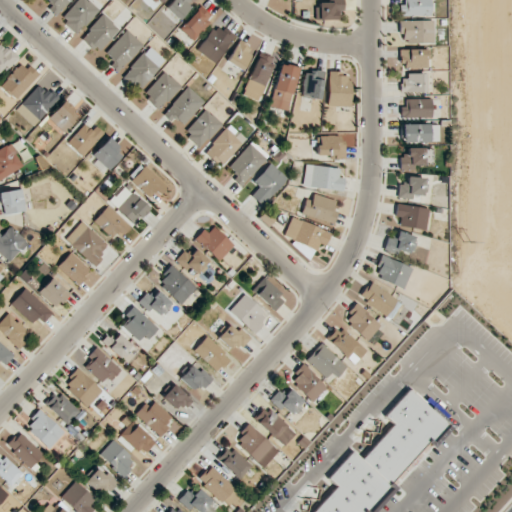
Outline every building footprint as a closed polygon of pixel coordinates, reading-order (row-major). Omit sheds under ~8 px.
[(69,0),(47,0),(51,3),(47,8),(56,16),(69,0)] [(77,0),(60,18),(76,33),(98,10),(87,0),(77,0)] [(194,1),(192,0),(171,0),(165,7),(177,19),(194,1)] [(318,19),(336,20),(336,10),(343,10),(343,0),(329,0),(329,2),(318,2),(318,19)] [(399,0),(400,16),(431,15),(430,0),(399,0)] [(213,17),(200,6),(179,28),(192,40),(213,17)] [(81,38),(98,52),(118,27),(101,14),(81,38)] [(399,21),(399,31),(403,31),(403,43),(433,42),(432,20),(399,21)] [(212,24),(196,52),(216,63),(232,35),(212,24)] [(104,52),(114,61),(110,65),(116,71),(143,46),(127,30),(104,52)] [(226,62),(240,70),(253,48),(238,40),(226,62)] [(0,75),(16,58),(0,42),(0,75)] [(165,61),(149,46),(123,75),(139,90),(165,61)] [(428,68),(427,49),(401,49),(401,68),(428,68)] [(243,96),(260,101),(273,58),(256,53),(243,96)] [(22,61),(0,84),(0,85),(15,99),(37,76),(22,61)] [(268,106),(286,111),(298,68),(280,63),(268,106)] [(323,72),(304,69),(301,97),(319,99),(323,72)] [(143,95),(159,110),(180,86),(164,71),(143,95)] [(350,73),(328,72),(327,106),(349,106),(350,73)] [(424,74),(400,75),(400,92),(425,92),(424,74)] [(34,124),(60,95),(51,87),(47,92),(38,84),(17,108),(34,124)] [(204,101),(188,86),(162,114),(171,122),(175,117),(183,125),(204,101)] [(431,117),(431,99),(406,99),(406,106),(400,106),(400,117),(431,117)] [(47,119),(63,135),(80,117),(64,101),(47,119)] [(184,132),(200,147),(222,124),(206,109),(184,132)] [(103,133),(95,125),(91,130),(84,124),(66,143),(82,157),(103,133)] [(204,151),(220,167),(246,139),(230,124),(204,151)] [(402,142),(438,142),(439,124),(402,124),(402,142)] [(339,135),(316,136),(317,157),(344,156),(344,144),(340,144),(339,135)] [(92,155),(109,170),(123,154),(107,139),(92,155)] [(241,186),(269,156),(252,141),(228,167),(238,176),(234,179),(241,186)] [(0,178),(23,167),(11,143),(0,148),(0,178)] [(424,148),(407,148),(407,154),(399,154),(399,170),(414,170),(414,165),(424,165),(424,148)] [(250,195),(261,206),(287,179),(270,163),(252,182),(258,187),(250,195)] [(151,199),(164,186),(140,164),(128,177),(151,199)] [(339,168),(304,165),(302,187),(342,190),(343,177),(338,177),(339,168)] [(398,183),(397,198),(412,199),(412,195),(425,196),(425,177),(406,177),(406,183),(398,183)] [(149,208),(123,185),(108,202),(134,225),(149,208)] [(0,194),(2,213),(25,211),(22,190),(0,191),(0,194)] [(332,224),(337,211),(330,210),(333,200),(308,192),(301,215),(332,224)] [(399,227),(426,229),(428,208),(396,205),(395,217),(399,217),(399,227)] [(130,228),(107,206),(93,221),(111,238),(118,231),(123,236),(130,228)] [(325,245),(330,233),(291,217),(283,236),(315,250),(319,243),(325,245)] [(64,239),(94,267),(103,258),(98,254),(107,245),(81,221),(64,239)] [(1,235),(0,233),(0,253),(9,262),(27,243),(9,226),(1,235)] [(206,233),(203,230),(194,238),(218,261),(233,245),(213,226),(206,233)] [(410,256),(416,237),(391,229),(384,249),(410,256)] [(189,256),(183,251),(175,260),(197,278),(210,263),(194,250),(189,256)] [(90,271),(70,252),(57,267),(77,285),(90,271)] [(412,268),(382,255),(373,275),(403,288),(412,268)] [(196,288),(171,265),(156,281),(181,304),(196,288)] [(38,292),(55,308),(68,293),(51,278),(38,292)] [(285,299),(263,278),(252,290),(274,310),(285,299)] [(359,301),(388,315),(396,297),(367,283),(359,301)] [(140,302),(157,317),(170,303),(153,287),(140,302)] [(37,318),(43,323),(52,313),(24,288),(10,304),(31,324),(37,318)] [(253,333),(268,316),(244,294),(229,310),(253,333)] [(366,341),(380,326),(357,304),(342,319),(366,341)] [(141,343),(156,327),(134,307),(119,324),(141,343)] [(0,332),(17,348),(30,333),(7,313),(0,321),(0,332)] [(249,340),(231,322),(217,337),(230,349),(236,343),(241,348),(249,340)] [(366,351),(338,325),(326,338),(353,364),(366,351)] [(131,345),(117,334),(113,339),(107,334),(101,343),(121,358),(131,345)] [(229,358),(206,336),(193,350),(217,372),(229,358)] [(0,361),(5,366),(14,353),(0,342),(0,361)] [(344,366),(320,343),(305,359),(329,382),(344,366)] [(91,361),(85,367),(103,385),(118,369),(96,347),(86,357),(91,361)] [(313,401),(326,387),(302,364),(289,377),(313,401)] [(203,389),(212,379),(201,368),(198,372),(191,365),(179,379),(192,390),(197,384),(203,389)] [(101,391),(77,368),(61,384),(86,407),(101,391)] [(192,401),(173,384),(162,397),(175,409),(180,404),(185,408),(192,401)] [(304,402),(289,389),(284,395),(278,390),(270,399),(290,417),(304,402)] [(447,424),(408,389),(384,416),(392,424),(360,460),(351,451),(326,479),(335,486),(312,511),(370,511),(393,487),(392,485),(447,424)] [(45,404),(67,425),(79,411),(58,391),(45,404)] [(173,419),(151,399),(136,415),(158,435),(173,419)] [(283,446),(295,433),(265,405),(253,418),(283,446)] [(49,449),(64,431),(39,410),(25,428),(49,449)] [(145,452),(154,442),(135,424),(120,440),(134,453),(140,447),(145,452)] [(262,468),(277,453),(249,424),(234,438),(262,468)] [(30,468),(42,454),(19,432),(6,446),(30,468)] [(123,476),(136,462),(112,440),(99,454),(123,476)] [(251,466),(229,445),(216,459),(239,479),(251,466)] [(22,473),(0,453),(0,476),(11,486),(22,473)] [(197,480),(227,508),(239,494),(210,466),(197,480)] [(107,472),(104,475),(97,468),(86,480),(104,497),(118,482),(107,472)] [(88,511),(98,503),(75,481),(60,497),(76,511),(88,511)] [(186,490),(179,499),(195,511),(203,511),(212,500),(197,489),(192,495),(186,490)] [(64,511),(51,500),(40,511),(64,511)]
